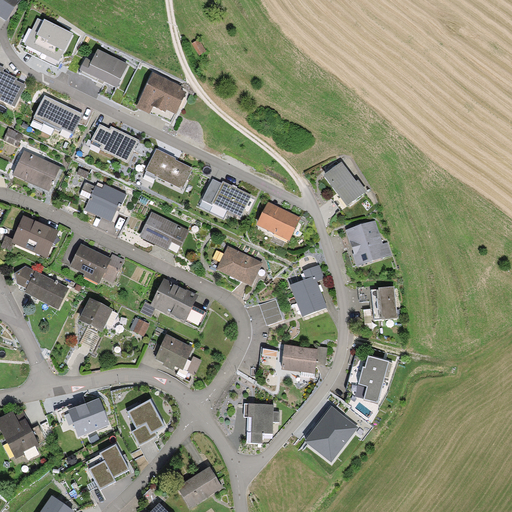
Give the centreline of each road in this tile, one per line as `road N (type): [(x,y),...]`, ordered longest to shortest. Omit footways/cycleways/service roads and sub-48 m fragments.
road 1 (residential): [(198,410),(243,340),(234,306),(0,194)]
road 2 (residential): [(2,33),(23,68),(312,203)]
road 3 (residential): [(236,471),(260,460),(310,407),(340,357),(342,296),(312,203)]
road 4 (track): [(165,0),(179,57),(198,92),(301,183)]
road 5 (track): [(343,339),(445,363),(486,357),(503,345)]
road 6 (residential): [(46,389),(135,375),(174,388),(198,410)]
road 7 (residential): [(109,511),(198,410)]
